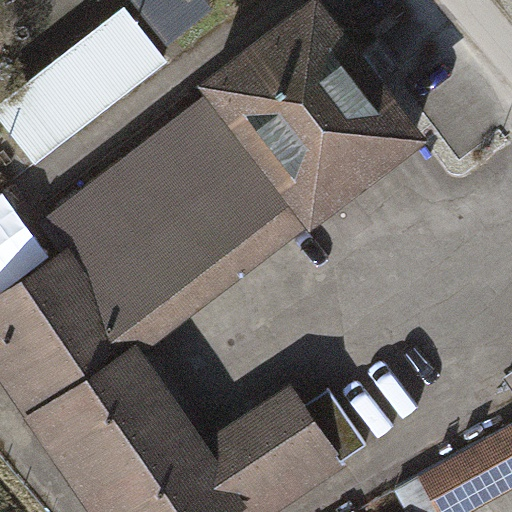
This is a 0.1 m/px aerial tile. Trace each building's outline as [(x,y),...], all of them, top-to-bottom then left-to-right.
[(171,55),(129,0),(0,97),(0,111),(35,158),(171,55)] [(149,0),(174,33),(217,0),(149,0)] [(224,94),(306,208),(320,228),(445,139),(346,0),(332,0),(216,83),(224,94)] [(306,208),(224,94),(47,224),(69,253),(0,297),(0,361),(100,511),(273,511),(357,461),(305,383),(217,439),(143,333),(306,208)] [(0,292),(45,260),(0,199),(0,292)] [(511,431),(432,475),(452,511),(481,511),(511,495),(511,431)]
